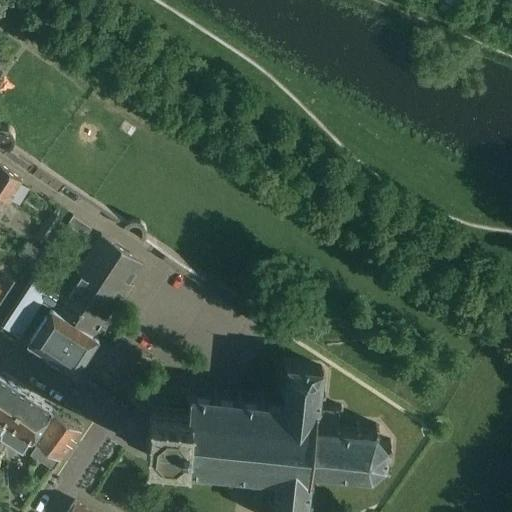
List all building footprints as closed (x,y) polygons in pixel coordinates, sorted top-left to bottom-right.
[(0,148),(4,151),(4,152),(15,160),(21,151),(10,144),(12,140),(12,138),(12,135),(12,132),(10,130),(9,128),(7,127),(4,126),(2,125),(0,125),(0,148)] [(34,160),(21,151),(15,160),(28,169),(34,160)] [(34,160),(28,169),(33,172),(32,173),(59,191),(64,184),(65,183),(66,180),(35,159),(34,160)] [(13,193),(22,180),(0,164),(0,193),(9,199),(13,193)] [(0,213),(9,199),(0,193),(0,213)] [(52,212),(43,224),(53,231),(61,218),(52,212)] [(75,215),(68,224),(72,226),(79,231),(85,222),(75,215)] [(85,222),(79,231),(87,236),(93,227),(85,222)] [(53,231),(43,224),(35,237),(45,243),(53,231)] [(61,295),(33,276),(1,323),(19,336),(42,302),(51,308),(28,341),(46,354),(58,363),(60,363),(76,374),(99,339),(95,336),(143,261),(103,234),(61,295)] [(18,255),(31,263),(40,249),(27,241),(18,255)] [(9,277),(1,289),(10,295),(18,283),(9,277)] [(10,295),(1,289),(0,290),(0,305),(2,307),(10,295)] [(146,449),(182,453),(181,465),(176,468),(179,472),(184,468),(205,470),(204,476),(209,477),(209,471),(228,473),(228,479),(232,479),(232,473),(252,475),(251,482),(252,482),(250,496),(253,496),(253,501),(273,503),(271,511),(306,511),(308,501),(313,502),(313,498),(308,497),(309,484),(311,485),(314,482),(310,478),(310,470),(312,471),(312,466),(330,468),(330,474),(333,474),(334,469),(351,470),(350,476),(354,477),(355,471),(368,472),(370,477),(374,476),(372,470),(382,462),(388,465),(390,461),(385,458),(386,445),(392,443),(391,439),(385,440),(376,431),(379,425),(376,423),(373,428),(359,427),(360,420),(356,420),(355,426),(339,425),(339,418),(338,418),(338,410),(343,408),(341,405),(337,407),(321,406),(320,404),(318,405),(320,391),(324,391),(324,387),(320,387),(322,370),(324,368),(322,364),(318,367),(290,364),(286,360),(283,362),(287,366),(285,383),(279,382),(279,386),(285,387),(283,403),(263,401),(264,396),(259,395),(259,401),(240,399),(241,393),(236,393),(236,399),(217,397),(217,391),(213,390),(212,396),(192,393),(188,389),(184,392),(188,397),(187,409),(151,405),(146,449)] [(0,419),(7,424),(9,425),(28,394),(0,376),(0,419)] [(22,452),(31,439),(34,441),(54,411),(28,394),(9,425),(7,424),(1,434),(2,435),(0,438),(22,452)] [(81,429),(54,411),(34,441),(58,457),(58,458),(59,459),(81,429)] [(91,511),(75,500),(67,511),(91,511)]
